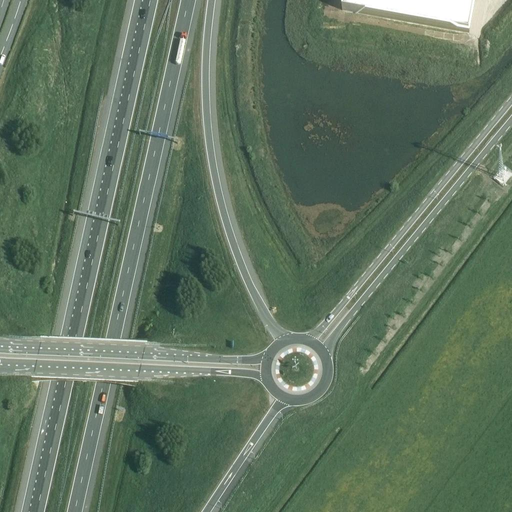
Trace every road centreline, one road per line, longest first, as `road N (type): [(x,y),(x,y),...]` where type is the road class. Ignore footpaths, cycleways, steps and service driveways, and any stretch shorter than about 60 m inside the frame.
road 1 (motorway): [(75,511),(188,0)]
road 2 (motorway): [(149,0),(37,511)]
road 3 (motorway): [(287,341),(251,296),(222,218),(207,127),(211,0)]
road 4 (secondary): [(511,99),(320,333),(305,341)]
road 5 (secondary): [(323,356),(511,121)]
road 6 (secondary): [(0,361),(267,380)]
road 7 (secondary): [(270,355),(247,361),(6,350)]
road 8 (motorway): [(208,511),(288,400)]
